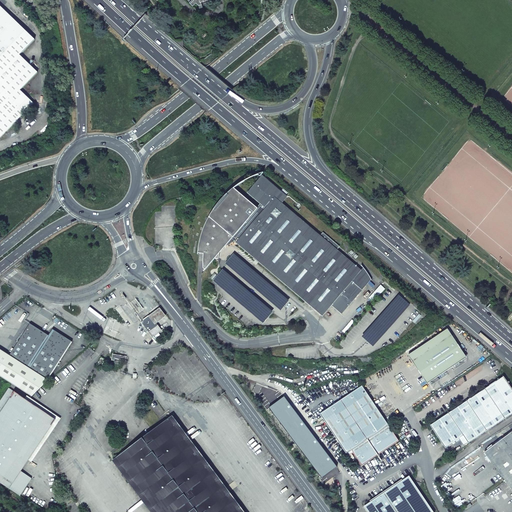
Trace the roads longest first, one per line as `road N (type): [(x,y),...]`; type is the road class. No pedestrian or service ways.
road 1 (motorway): [(286,166),(511,357)]
road 2 (motorway): [(96,0),(286,166)]
road 3 (motorway): [(511,340),(323,181)]
road 4 (secondary): [(328,511),(187,329)]
road 5 (secondary): [(187,329),(322,511)]
road 6 (secondary): [(287,8),(153,120),(111,140)]
road 7 (secondary): [(135,164),(294,31)]
road 8 (motorway): [(135,193),(219,163),(286,166)]
road 9 (motorway): [(323,181),(307,132),(330,37)]
road 10 (residential): [(133,266),(77,296),(44,293),(0,269)]
road 11 (motorway): [(225,97),(115,0)]
road 12 (motorway): [(63,0),(80,142)]
road 13 (motorway): [(306,39),(313,65),(293,102),(262,109),(225,97)]
road 14 (motorway): [(323,181),(225,97)]
